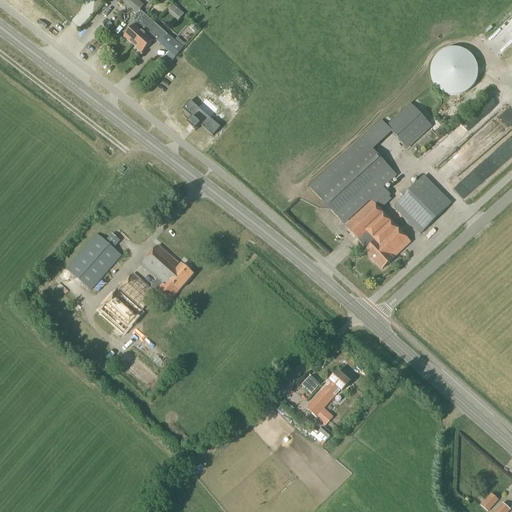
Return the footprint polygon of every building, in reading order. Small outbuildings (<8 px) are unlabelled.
[(121,0),(119,2),(135,16),(139,11),(144,6),(139,2),(137,0),(121,0)] [(134,27),(124,38),(133,46),(153,23),(142,14),(137,20),(134,23),(136,25),(134,27)] [(153,23),(133,46),(141,54),(152,42),(153,44),(155,42),(163,32),(153,23)] [(168,36),(160,46),(168,53),(174,59),(183,49),(168,36)] [(469,95),(476,89),(480,82),(481,74),(480,66),(476,59),(470,54),(463,50),(456,49),(448,51),(442,55),(436,60),(433,68),(432,76),(434,84),(439,91),(445,96),(453,98),(462,98),(469,95)] [(511,93),(507,88),(474,119),(483,129),(511,101),(511,93)] [(220,128),(190,102),(182,110),(192,118),(187,124),(194,131),(199,125),(212,137),(220,128)] [(431,127),(410,105),(386,127),(381,121),(308,188),(367,250),(365,252),(382,270),(393,261),(393,260),(411,243),(398,230),(380,211),(391,201),(388,198),(390,196),(383,189),(397,177),(373,151),(391,134),(407,150),(431,127)] [(491,143),(486,135),(473,143),(478,151),(491,143)] [(420,236),(451,204),(423,176),(394,206),(393,209),(420,236)] [(120,242),(111,235),(105,242),(97,235),(66,270),(91,292),(122,257),(114,250),(120,242)] [(150,288),(157,295),(158,294),(169,303),(179,292),(193,276),(181,266),(158,246),(139,267),(147,274),(156,281),(150,288)] [(157,295),(150,288),(141,281),(133,274),(100,312),(117,326),(110,334),(117,340),(157,295)] [(341,392),(349,384),(337,373),(329,381),(331,383),(325,389),(305,410),(315,419),(335,397),(334,396),(339,390),(341,392)] [(322,446),(326,443),(332,436),(323,427),(313,438),(322,446)] [(486,511),(488,511),(498,501),(491,494),(480,507),(486,511)]
